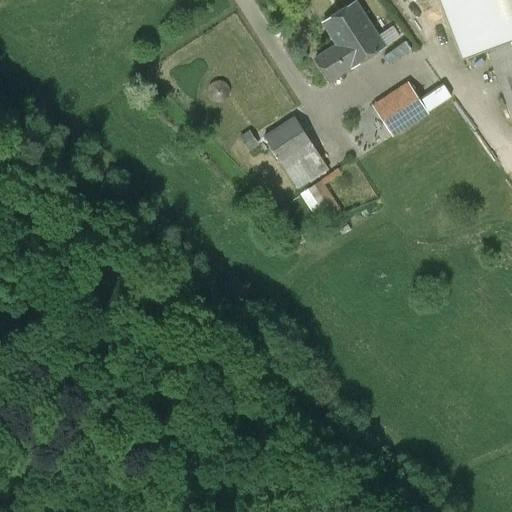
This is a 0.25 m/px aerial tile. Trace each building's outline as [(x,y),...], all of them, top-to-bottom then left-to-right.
[(511,0),(437,0),(461,62),(488,52),(511,115),(511,0)] [(350,36),(365,60),(385,47),(356,2),(322,24),(336,45),(350,36)] [(350,36),(336,45),(314,59),(330,83),(365,60),(350,36)] [(392,137),(428,113),(408,83),(372,106),(392,137)] [(264,137),(298,189),(328,169),(295,117),(264,137)] [(338,169),(301,194),(318,222),(341,213),(324,184),(340,173),(338,169)]
